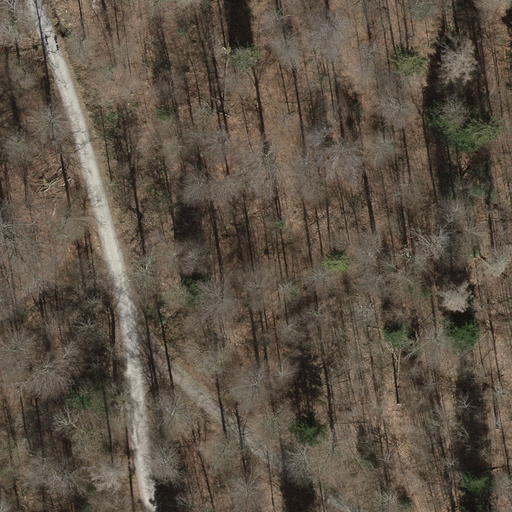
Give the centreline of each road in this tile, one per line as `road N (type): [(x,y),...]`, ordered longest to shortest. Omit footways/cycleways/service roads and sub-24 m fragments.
road 1 (track): [(153,511),(131,344),(86,146),(31,0)]
road 2 (track): [(358,511),(233,427),(171,364),(131,344)]
